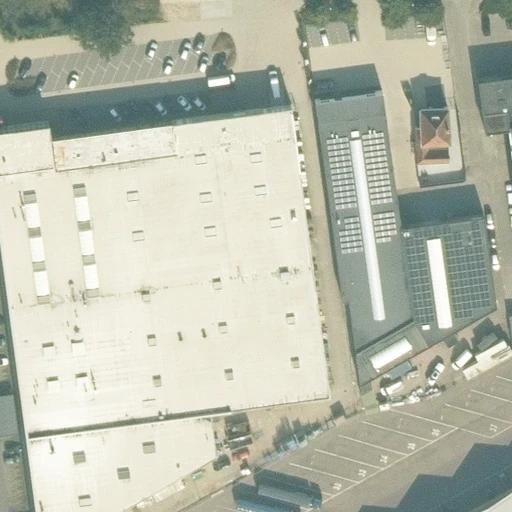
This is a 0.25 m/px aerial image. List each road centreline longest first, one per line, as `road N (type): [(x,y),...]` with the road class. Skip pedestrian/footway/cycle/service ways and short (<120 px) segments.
road 1 (unknown): [(377,0),(411,193),(420,200),(501,191)]
road 2 (unknown): [(466,0),(486,156),(501,191)]
